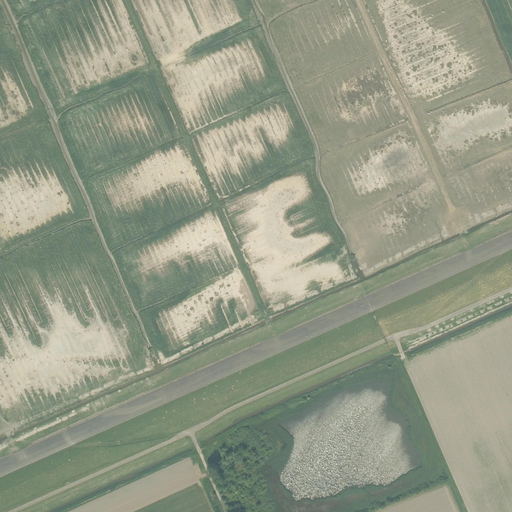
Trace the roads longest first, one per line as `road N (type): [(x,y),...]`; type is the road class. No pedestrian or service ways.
road 1 (track): [(0,474),(511,246)]
road 2 (track): [(402,334),(506,248)]
road 3 (track): [(190,430),(58,449)]
